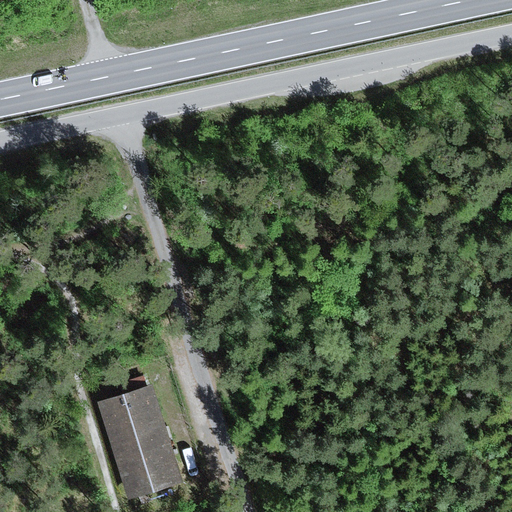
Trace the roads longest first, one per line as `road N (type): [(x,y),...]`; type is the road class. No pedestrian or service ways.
road 1 (unclassified): [(511,42),(0,141)]
road 2 (primary): [(485,0),(0,99)]
road 3 (track): [(118,119),(245,511)]
